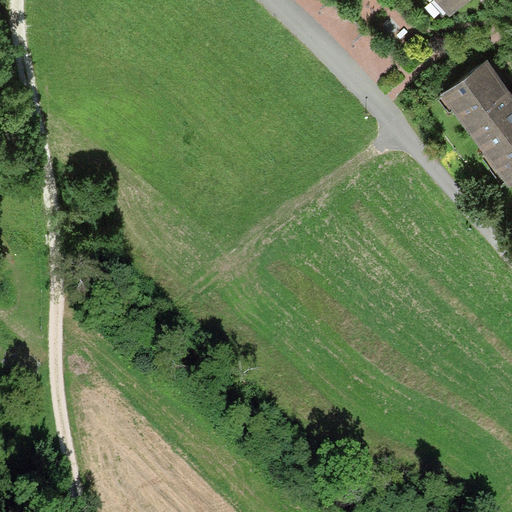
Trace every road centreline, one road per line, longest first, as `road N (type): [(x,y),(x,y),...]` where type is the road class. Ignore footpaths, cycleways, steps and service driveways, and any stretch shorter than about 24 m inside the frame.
road 1 (track): [(21,0),(57,218),(59,421),(83,511)]
road 2 (unclassified): [(276,0),(381,102),(511,256)]
